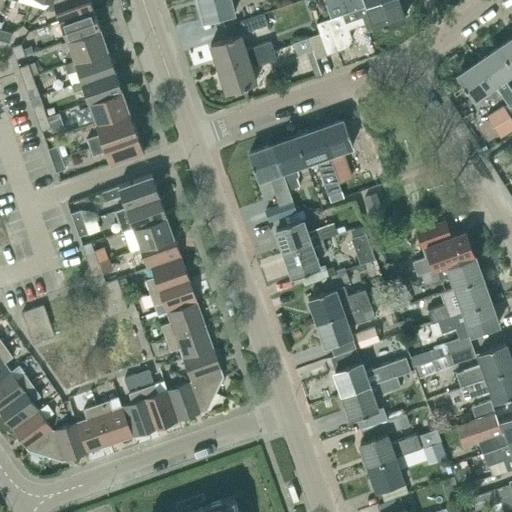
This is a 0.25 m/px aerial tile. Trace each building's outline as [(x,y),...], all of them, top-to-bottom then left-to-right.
[(53,0),(60,20),(93,8),(90,0),(53,0)] [(198,0),(203,19),(234,12),(230,0),(198,0)] [(316,22),(320,33),(327,53),(347,46),(352,37),(348,28),(364,23),(367,31),(405,17),(398,0),(378,0),(331,17),(316,22)] [(324,0),(331,17),(378,0),(324,0)] [(100,28),(93,8),(60,20),(67,40),(100,28)] [(264,12),(244,19),(240,21),(244,32),(268,23),(264,12)] [(12,32),(0,28),(0,29),(0,38),(9,41),(12,32)] [(74,60),(107,49),(100,28),(67,40),(61,42),(64,51),(70,49),(74,60)] [(210,43),(218,67),(273,48),(270,40),(246,48),(241,33),(210,43)] [(327,53),(320,33),(275,48),(279,60),(312,49),(315,57),(328,53),(327,53)] [(511,37),(498,46),(511,66),(511,37)] [(21,43),(12,46),(16,58),(25,55),(21,43)] [(511,66),(498,46),(478,60),(501,93),(511,109),(511,88),(504,76),(511,70),(511,66)] [(273,48),(218,67),(226,91),(256,81),(251,66),(276,58),(273,48)] [(115,69),(107,49),(74,60),(64,63),(67,72),(78,69),(82,80),(115,69)] [(478,60),(457,75),(473,97),(484,90),(491,100),(501,93),(478,60)] [(19,67),(23,78),(33,75),(38,72),(34,61),(19,67)] [(122,89),(115,69),(72,84),(74,90),(84,87),(89,101),(122,89)] [(40,95),(33,75),(23,78),(30,99),(40,95)] [(96,121),(129,109),(122,89),(89,101),(96,121)] [(47,116),(40,95),(30,99),(37,119),(47,116)] [(511,118),(503,104),(487,114),(500,136),(511,128),(511,118)] [(136,130),(129,109),(96,121),(100,133),(87,137),(90,146),(136,130)] [(55,113),(47,116),(37,119),(42,131),(51,127),(53,131),(61,129),(55,113)] [(329,153),(341,187),(344,195),(355,191),(351,182),(350,182),(348,177),(350,176),(340,149),(353,145),(344,118),(320,126),(329,153)] [(296,135),(305,162),(317,158),(329,192),(341,187),(329,153),(320,126),(296,135)] [(136,130),(90,146),(92,154),(106,149),(111,163),(144,151),(136,130)] [(367,130),(356,134),(365,161),(377,157),(367,130)] [(296,165),(305,162),(296,135),(273,143),(289,189),(300,185),(298,178),(300,175),(296,165)] [(289,189),(273,143),(249,152),(259,178),(269,175),(280,204),(293,199),(289,189)] [(48,148),(52,159),(61,156),(57,145),(48,148)] [(61,156),(52,159),(56,171),(66,168),(61,156)] [(121,195),(125,206),(159,194),(152,174),(102,191),(105,200),(121,195)] [(341,187),(329,192),(332,200),(344,196),(341,187)] [(374,192),(364,196),(368,209),(379,206),(374,192)] [(166,215),(159,194),(125,206),(115,210),(122,230),(166,215)] [(274,220),(276,219),(277,219),(297,211),(292,200),(269,208),(274,220)] [(84,221),(92,218),(89,209),(80,209),(71,212),(75,224),(84,221)] [(304,209),(277,219),(276,219),(279,227),(275,228),(283,252),(309,242),(322,238),(338,232),(334,222),(305,232),(301,220),(307,218),(304,209)] [(140,247),(174,235),(166,215),(123,230),(130,250),(140,247)] [(415,273),(472,253),(464,230),(452,234),(452,232),(449,234),(444,220),(415,230),(420,246),(425,245),(429,254),(411,260),(415,273)] [(88,233),(84,221),(75,224),(79,236),(88,233)] [(365,232),(351,238),(361,263),(375,258),(365,232)] [(181,255),(174,235),(140,247),(147,268),(151,267),(150,266),(181,255)] [(322,238),(309,242),(313,254),(326,249),(322,238)] [(318,266),(313,254),(309,242),(283,252),(292,275),(300,272),(318,266)] [(85,253),(89,265),(98,261),(95,250),(85,253)] [(454,286),(480,277),(472,253),(420,272),(424,285),(450,274),(454,286)] [(189,278),(181,255),(150,266),(151,267),(154,276),(145,279),(150,292),(189,278)] [(98,261),(89,265),(93,277),(102,273),(98,261)] [(318,266),(300,272),(305,284),(321,279),(329,276),(325,264),(324,263),(318,266)] [(329,276),(321,279),(325,290),(344,284),(349,281),(345,270),(329,276)] [(489,300),(480,277),(454,286),(441,291),(445,302),(426,308),(430,322),(437,319),(489,300)] [(117,278),(95,285),(106,317),(128,309),(117,278)] [(167,311),(197,301),(189,278),(150,292),(154,305),(163,301),(167,311)] [(307,297),(316,321),(370,301),(365,287),(347,294),(344,284),(325,290),(307,297)] [(407,290),(395,295),(399,306),(411,301),(407,290)] [(497,324),(489,300),(437,319),(442,332),(467,323),(471,333),(497,324)] [(205,323),(197,301),(167,311),(170,321),(161,325),(165,337),(205,323)] [(370,301),(316,321),(325,344),(351,335),(347,324),(375,314),(370,301)] [(43,304),(22,311),(33,343),(54,335),(43,304)] [(407,319),(397,323),(401,331),(410,328),(407,319)] [(183,357),(213,346),(205,323),(165,337),(170,350),(179,346),(183,357)] [(375,326),(355,333),(360,346),(380,339),(375,326)] [(413,364),(472,344),(468,333),(444,342),(445,345),(409,357),(413,364)] [(460,384),(511,366),(503,342),(477,351),(481,363),(456,372),(460,384)] [(12,356),(4,344),(0,347),(0,377),(10,370),(4,361),(12,356)] [(476,355),(472,344),(413,364),(414,367),(415,366),(419,377),(452,364),(476,355)] [(223,376),(213,346),(183,357),(191,381),(215,392),(223,376)] [(357,352),(332,361),(335,369),(360,361),(357,352)] [(342,393),(397,374),(409,370),(404,356),(363,371),(360,361),(334,370),(342,393)] [(511,393),(511,368),(511,366),(460,384),(461,387),(449,392),(453,403),(491,390),(494,399),(511,393)] [(149,368),(136,372),(137,373),(141,384),(153,380),(149,368)] [(0,406),(32,383),(24,372),(16,378),(10,370),(0,377),(0,406)] [(401,386),(397,374),(342,393),(350,417),(356,415),(377,408),(372,396),(401,386)] [(164,380),(141,388),(155,427),(178,419),(167,389),(164,380)] [(207,409),(215,392),(191,381),(167,389),(178,419),(207,409)] [(40,395),(32,383),(0,406),(0,410),(12,427),(38,409),(32,400),(40,395)] [(133,435),(155,427),(141,388),(128,392),(132,401),(122,405),(133,435)] [(133,435),(122,405),(119,396),(96,404),(110,443),(133,435)] [(475,418),(476,418),(494,411),(491,399),(471,406),(475,418)] [(39,409),(38,409),(12,427),(27,449),(44,454),(53,429),(45,418),(54,412),(47,403),(39,409)] [(87,451),(110,443),(96,404),(83,408),(87,417),(77,421),(87,451)] [(377,408),(356,415),(360,428),(387,418),(383,406),(377,408)] [(463,422),(456,425),(462,441),(500,428),(498,422),(494,411),(476,418),(475,418),(463,422)] [(387,418),(360,428),(364,439),(385,432),(409,424),(405,412),(387,418)] [(481,452),(482,452),(511,441),(511,414),(500,418),(504,430),(476,439),(481,452)] [(62,460),(87,451),(77,421),(53,429),(44,454),(62,460)] [(441,439),(437,428),(418,435),(422,446),(441,439)] [(422,446),(418,435),(417,432),(401,438),(389,442),(385,432),(364,439),(359,441),(367,465),(422,446)] [(507,469),(511,467),(511,441),(482,452),(487,464),(503,458),(507,469)] [(427,458),(422,446),(367,465),(376,490),(380,488),(402,480),(398,468),(427,458)] [(466,459),(451,465),(455,476),(470,471),(466,459)] [(487,502),(511,493),(511,479),(509,481),(509,483),(472,497),(476,507),(487,503),(487,502)] [(402,480),(380,488),(384,500),(399,495),(407,492),(402,480)] [(511,493),(487,502),(487,503),(490,511),(496,511),(511,506),(511,493)] [(237,511),(235,495),(187,511),(237,511)] [(384,500),(375,503),(378,511),(387,511),(403,506),(399,495),(384,500)]
